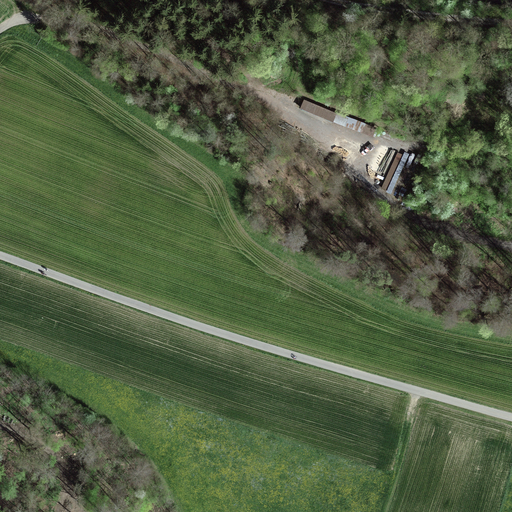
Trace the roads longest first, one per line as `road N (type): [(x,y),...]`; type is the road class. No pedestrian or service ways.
road 1 (unclassified): [(0,255),(511,418)]
road 2 (track): [(418,145),(375,142),(123,36),(44,18)]
road 3 (track): [(0,390),(38,405),(121,492),(128,511)]
road 4 (track): [(511,24),(333,0)]
road 5 (track): [(170,0),(260,95)]
